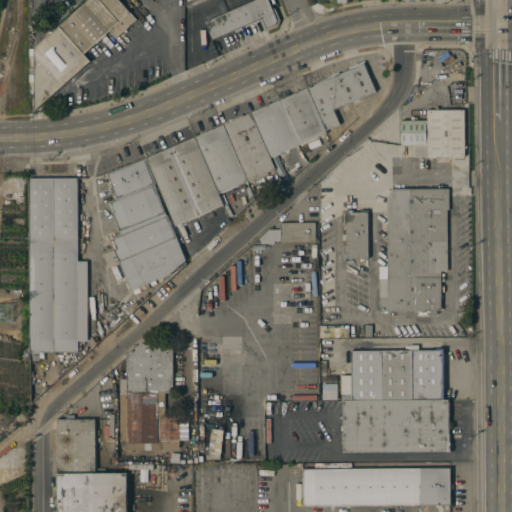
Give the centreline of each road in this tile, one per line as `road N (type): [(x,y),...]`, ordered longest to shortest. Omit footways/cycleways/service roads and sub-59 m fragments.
road 1 (residential): [(401,24),(394,97),(48,415),(44,511)]
road 2 (secondary): [(0,137),(108,125),(339,32),(418,24)]
road 3 (primary): [(496,459),(499,121)]
